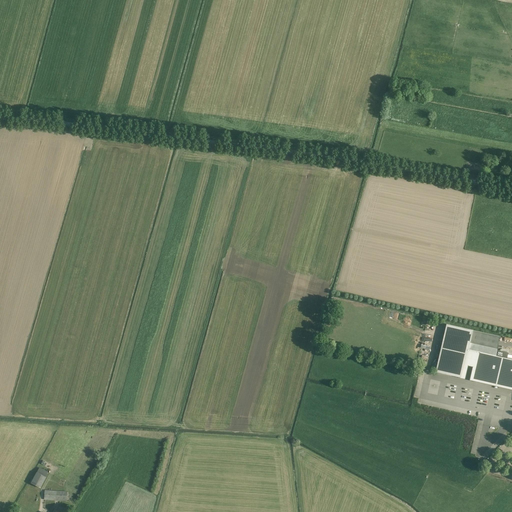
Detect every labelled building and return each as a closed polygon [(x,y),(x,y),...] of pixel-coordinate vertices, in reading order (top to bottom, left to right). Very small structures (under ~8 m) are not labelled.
[(391,311),(389,318),(397,320),(399,313),(391,311)] [(447,325),(436,372),(456,377),(456,375),(461,374),(464,359),(476,362),(473,377),(511,385),(511,359),(501,357),(502,352),(495,350),(493,356),(468,350),(470,343),(497,349),(500,337),(447,325)] [(40,468),(38,471),(47,476),(49,472),(40,468)] [(33,480),(31,483),(40,488),(42,485),(33,480)] [(67,492),(45,490),(44,500),(66,501),(67,492)]
